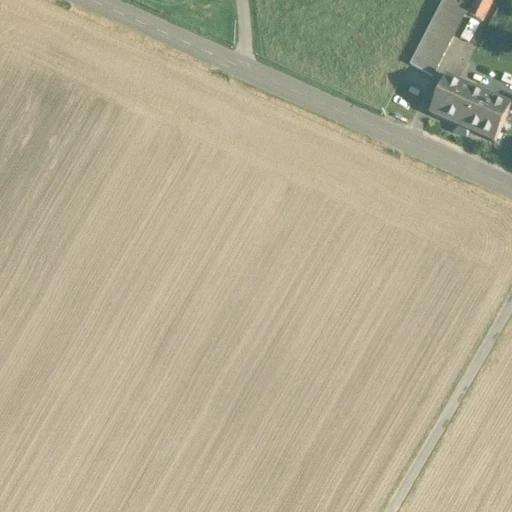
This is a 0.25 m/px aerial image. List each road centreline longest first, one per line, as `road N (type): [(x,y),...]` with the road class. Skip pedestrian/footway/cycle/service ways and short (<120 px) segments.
road 1 (tertiary): [(511,185),(95,0)]
road 2 (track): [(511,303),(387,511)]
